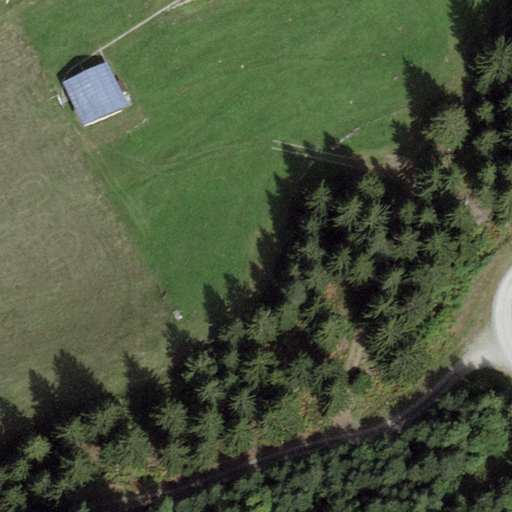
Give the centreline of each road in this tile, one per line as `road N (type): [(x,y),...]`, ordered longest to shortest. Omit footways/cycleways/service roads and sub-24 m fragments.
road 1 (track): [(356,435),(344,400),(415,188),(404,163),(262,143),(137,165),(98,136)]
road 2 (track): [(102,511),(411,413),(511,344)]
